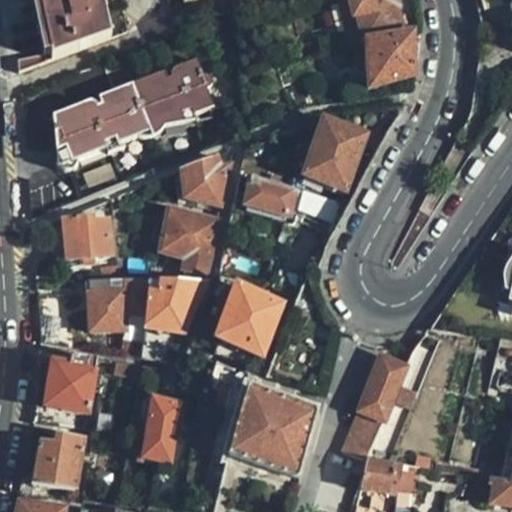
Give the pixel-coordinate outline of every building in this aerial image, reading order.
[(35,0),(47,55),(17,63),(18,74),(111,40),(102,0),(35,0)] [(365,43),(401,34),(396,8),(397,8),(395,0),(353,0),(351,1),(355,20),(359,20),(365,43)] [(413,76),(410,39),(367,45),(370,89),(413,76)] [(160,130),(181,127),(178,118),(194,112),(196,117),(207,112),(213,110),(208,96),(212,93),(213,91),(213,88),(213,83),(211,81),(206,79),(199,78),(196,65),(180,70),(178,74),(177,79),(163,83),(161,78),(97,102),(99,109),(86,113),(82,109),(79,109),(51,118),(53,156),(62,153),(65,162),(59,165),(57,168),(57,174),(63,178),(69,177),(74,171),(74,165),(101,154),(99,149),(115,143),(117,147),(151,134),(160,130)] [(178,118),(181,127),(212,122),(207,112),(196,117),(194,112),(178,118)] [(345,193),(365,137),(324,123),(304,179),(345,193)] [(154,143),(151,134),(117,147),(115,143),(99,149),(101,154),(74,165),(77,174),(154,143)] [(217,155),(174,173),(179,205),(219,213),(229,168),(221,170),(217,155)] [(295,193),(250,181),(244,208),(290,217),(295,193)] [(300,209),(340,221),(347,207),(303,195),(300,209)] [(185,272),(207,276),(217,224),(169,213),(162,254),(186,259),(185,272)] [(65,219),(49,226),(52,250),(67,248),(68,263),(88,260),(88,265),(105,264),(105,259),(111,258),(109,223),(93,224),(92,218),(69,221),(65,219)] [(67,248),(52,250),(53,264),(68,263),(67,248)] [(272,258),(261,289),(271,292),(282,262),(272,258)] [(148,283),(119,283),(88,284),(90,335),(125,333),(127,333),(126,315),(145,314),(146,295),(148,283)] [(159,295),(146,295),(145,314),(144,333),(181,335),(205,283),(161,283),(159,295)] [(259,360),(280,307),(237,290),(217,342),(259,360)] [(67,297),(37,297),(40,345),(72,349),(71,320),(67,315),(67,297)] [(127,333),(125,333),(125,337),(143,338),(144,333),(145,314),(126,315),(127,333)] [(143,339),(143,338),(125,337),(120,336),(116,356),(140,360),(143,339)] [(47,408),(35,406),(34,423),(58,426),(61,412),(87,416),(96,362),(73,359),(71,366),(54,364),(47,408)] [(369,462),(394,405),(400,391),(408,370),(380,360),(342,455),(366,466),(367,466),(369,462)] [(113,378),(136,382),(139,368),(115,365),(113,378)] [(410,411),(416,397),(400,391),(394,405),(410,411)] [(296,482),(319,414),(249,392),(227,460),(296,482)] [(149,403),(156,405),(157,401),(145,399),(133,467),(152,470),(154,464),(140,462),(149,403)] [(180,408),(156,405),(149,403),(140,462),(154,464),(170,467),(180,408)] [(35,479),(24,476),(20,495),(48,499),(50,490),(75,495),(82,442),(57,437),(55,449),(40,446),(35,479)] [(423,470),(389,465),(369,462),(367,466),(366,466),(361,476),(358,491),(383,496),(385,491),(415,495),(423,470)] [(490,507),(511,509),(511,483),(500,482),(494,480),(490,507)]
